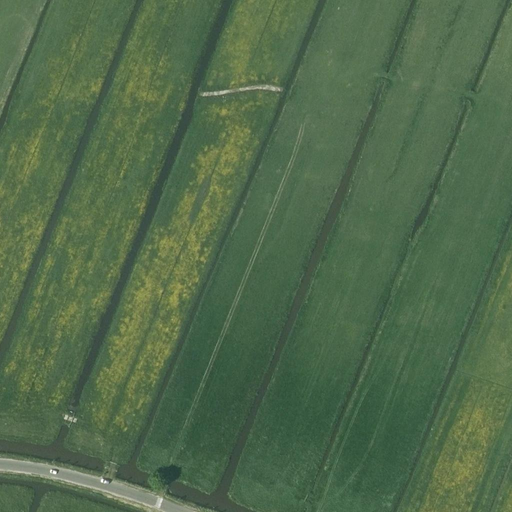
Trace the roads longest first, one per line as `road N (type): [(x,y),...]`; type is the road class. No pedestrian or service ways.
road 1 (track): [(155,503),(303,126)]
road 2 (unclassified): [(0,465),(79,479),(177,511)]
